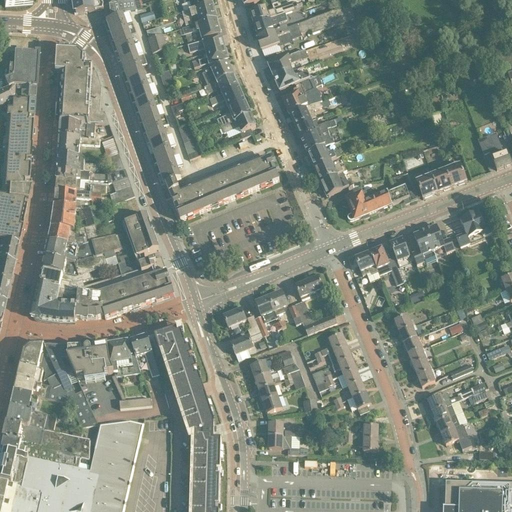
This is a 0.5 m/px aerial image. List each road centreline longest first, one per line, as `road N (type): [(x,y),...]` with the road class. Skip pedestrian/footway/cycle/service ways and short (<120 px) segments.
road 1 (residential): [(327,250),(227,0)]
road 2 (tertiary): [(182,275),(99,54)]
road 3 (residential): [(327,250),(412,469)]
road 4 (tertiary): [(243,511),(242,445),(194,302)]
road 5 (tertiary): [(194,302),(327,250)]
road 6 (tertiary): [(382,228),(503,180)]
